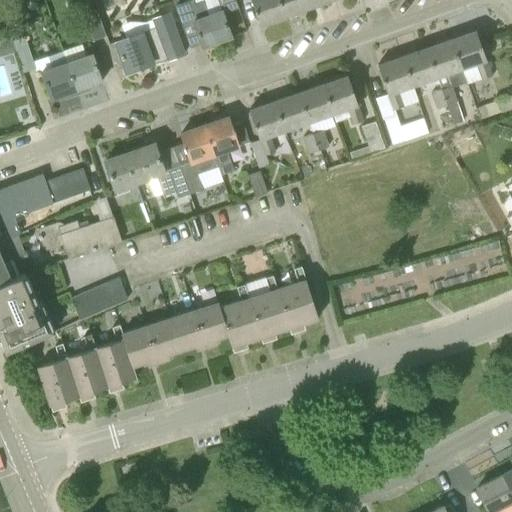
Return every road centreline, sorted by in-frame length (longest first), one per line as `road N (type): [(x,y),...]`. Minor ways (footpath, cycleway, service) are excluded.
road 1 (residential): [(0,165),(460,0)]
road 2 (residential): [(267,391),(291,447),(349,484),(397,477),(511,416)]
road 3 (residential): [(10,469),(267,391)]
road 4 (residential): [(511,315),(344,369)]
